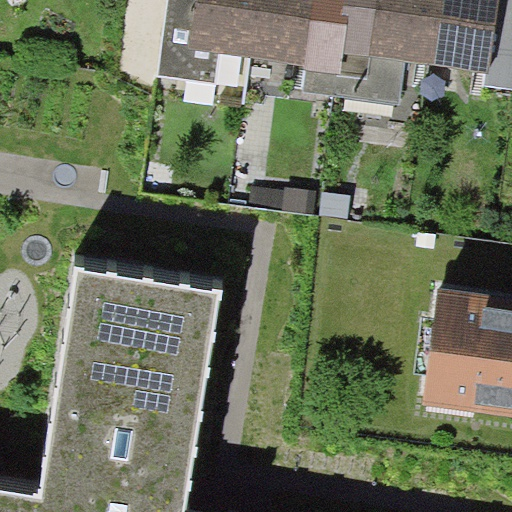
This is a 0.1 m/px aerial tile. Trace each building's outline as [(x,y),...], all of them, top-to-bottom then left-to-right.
[(251,0),(160,0),(156,39),(151,75),(211,83),(216,47),(245,51),(251,0)] [(296,90),(330,95),(343,0),(251,0),(245,51),(301,58),(296,90)] [(343,0),(330,95),(390,103),(397,52),(427,56),(434,0),(343,0)] [(511,0),(434,0),(427,56),(473,62),(471,80),(511,85),(511,0)] [(143,142),(90,135),(84,182),(137,189),(143,142)] [(511,301),(432,291),(418,402),(469,409),(471,396),(511,401),(511,301)] [(0,498),(0,511),(27,511),(30,504),(0,498)]
